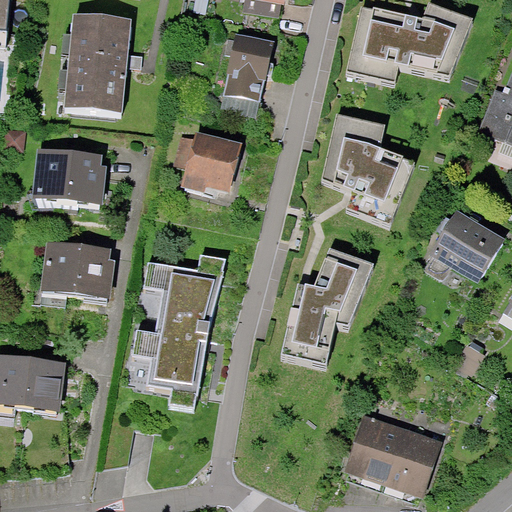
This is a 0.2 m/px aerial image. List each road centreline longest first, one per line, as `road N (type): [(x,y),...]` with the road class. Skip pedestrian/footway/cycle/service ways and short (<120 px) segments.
road 1 (residential): [(226,493),(255,306),(323,0)]
road 2 (residential): [(226,493),(95,511)]
